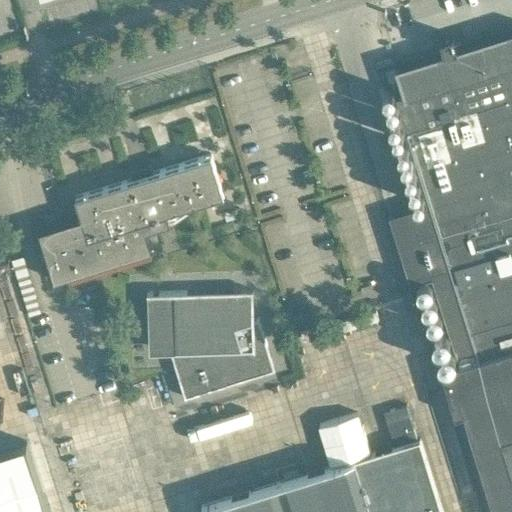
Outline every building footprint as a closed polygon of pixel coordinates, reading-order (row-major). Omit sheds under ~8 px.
[(404,94),(393,97),(425,199),(426,203),(415,206),(421,225),(419,226),(404,231),(408,242),(397,245),(396,245),(411,290),(437,372),(441,371),(455,415),(463,412),(494,511),(511,511),(511,30),(458,47),(454,35),(440,39),(444,51),(395,67),(404,94)] [(54,279),(152,249),(146,229),(170,222),(167,212),(224,194),(212,153),(75,196),(81,215),(38,229),(54,279)] [(172,291),(174,350),(171,350),(171,349),(169,350),(184,398),(242,380),(242,378),(241,378),(240,376),(269,367),(262,346),(265,345),(265,346),(266,346),(258,317),(257,318),(257,319),(253,320),(252,288),(172,291)] [(443,511),(420,437),(417,438),(407,404),(384,411),(394,445),(202,505),(203,511),(443,511)] [(49,511),(27,441),(0,449),(0,511),(49,511)]
